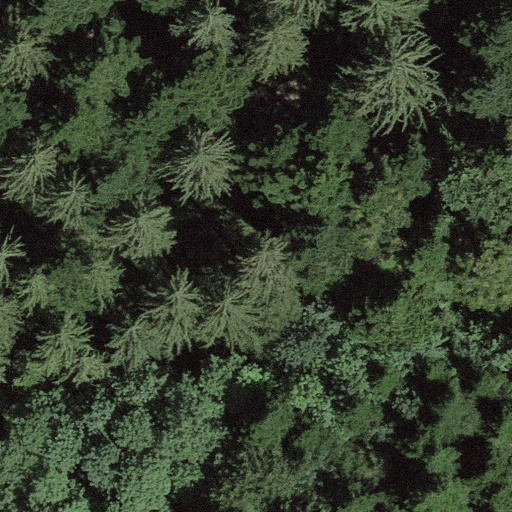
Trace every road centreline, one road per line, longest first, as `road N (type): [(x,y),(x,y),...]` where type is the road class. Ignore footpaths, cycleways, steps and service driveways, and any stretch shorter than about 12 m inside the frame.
road 1 (track): [(0,423),(128,385),(511,208)]
road 2 (track): [(0,12),(75,40),(511,152)]
